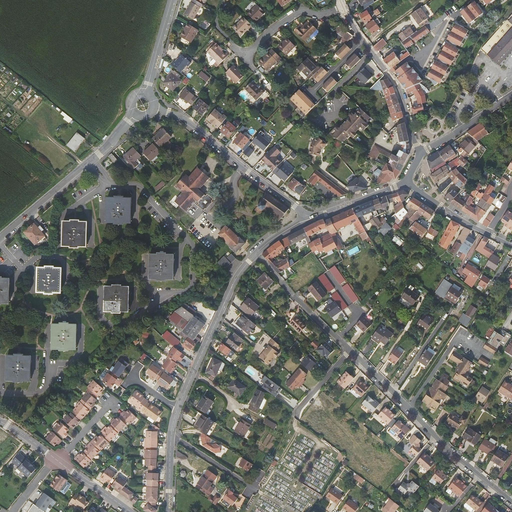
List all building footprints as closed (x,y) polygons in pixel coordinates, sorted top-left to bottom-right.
[(196,5),(198,2),(195,0),(194,0),(193,3),(190,2),(184,14),(193,19),(199,7),(196,5)] [(363,5),(364,8),(368,6),(378,0),(358,0),(362,6),(363,5)] [(465,9),(460,12),(469,24),(474,20),(478,17),(483,13),(481,10),(476,4),(474,1),(469,5),(465,9)] [(265,13),(257,5),(247,14),(255,22),(259,19),(258,19),(260,16),(261,17),(265,13)] [(364,8),(359,12),(365,22),(371,18),(368,12),(371,10),(368,6),(364,8)] [(398,14),(394,7),(389,10),(385,13),(390,20),(398,14)] [(420,8),(411,15),(414,18),(416,21),(419,25),(420,24),(427,19),(428,19),(420,8)] [(444,12),(427,25),(432,31),(435,28),(443,22),(442,20),(447,16),(444,12)] [(511,15),(510,18),(497,33),(483,49),(491,56),(498,63),(511,47),(511,15)] [(247,30),(251,26),(247,21),(243,18),(236,25),(235,24),(232,28),(240,36),(247,29),(247,30)] [(427,19),(420,24),(422,28),(430,23),(427,19)] [(377,25),(374,21),(373,20),(366,26),(373,34),(379,29),(377,25)] [(317,29),(310,23),(306,27),(305,26),(301,29),(299,27),(295,31),(305,41),(317,29)] [(341,27),(341,23),(333,27),(332,27),(337,32),(335,33),(341,38),(347,32),(341,27)] [(445,38),(447,40),(455,24),(453,23),(445,38)] [(455,24),(447,40),(449,41),(457,45),(460,46),(462,43),(467,34),(468,31),(455,24)] [(191,43),(198,31),(188,25),(181,36),(182,38),(191,43)] [(426,26),(411,36),(415,42),(430,32),(426,26)] [(400,37),(403,41),(414,34),(409,27),(399,35),(400,37)] [(353,36),(347,32),(341,38),(340,40),(344,45),(353,36)] [(403,42),(402,43),(406,49),(414,43),(409,37),(403,42)] [(295,46),(287,39),(282,44),(282,43),(278,47),(286,55),(295,46)] [(375,45),(373,47),(375,50),(376,51),(386,44),(382,40),(375,45)] [(436,57),(438,59),(446,43),(444,41),(436,57)] [(209,51),(216,44),(214,42),(212,43),(207,49),(209,51)] [(217,67),(228,56),(225,52),(224,54),(222,52),(219,49),(220,48),(216,43),(216,44),(209,51),(207,52),(216,61),(214,64),(217,67)] [(446,43),(438,59),(440,60),(448,64),(451,66),(452,62),(457,53),(459,50),(456,48),(448,44),(446,43)] [(344,45),(334,55),(340,60),(351,49),(348,47),(347,48),(344,45)] [(511,47),(498,63),(500,65),(511,52),(511,47)] [(394,53),(383,60),(390,69),(395,65),(410,54),(405,48),(402,51),(403,53),(397,57),(394,53)] [(276,54),(272,50),(266,57),(264,59),(263,58),(259,63),(268,70),(277,61),(278,63),(282,59),(276,54)] [(345,65),(350,70),(360,60),(357,57),(358,56),(355,53),(345,65)] [(174,60),(171,64),(181,73),(186,66),(188,66),(191,63),(181,54),(177,58),(178,59),(176,62),(174,60)] [(314,63),(309,57),(307,59),(316,68),(318,67),(314,63)] [(316,68),(307,59),(306,60),(305,62),(300,66),(298,69),(301,72),(302,71),(311,79),(312,78),(316,74),(321,69),(318,67),(316,68)] [(427,77),(436,61),(434,60),(425,76),(427,77)] [(436,61),(427,77),(430,78),(438,83),(440,84),(442,80),(447,71),(449,68),(446,67),(438,62),(436,61)] [(395,72),(395,73),(408,63),(407,62),(398,69),(396,67),(395,65),(390,69),(391,71),(393,73),(395,72)] [(412,68),(408,63),(395,73),(394,74),(398,79),(399,78),(401,81),(400,82),(406,89),(420,83),(423,81),(412,68)] [(238,70),(233,65),(226,73),(232,78),(231,79),(236,84),(243,77),(238,71),(238,70)] [(316,74),(312,78),(317,84),(328,73),(326,70),(324,71),(321,68),(321,69),(316,74)] [(367,72),(363,68),(356,76),(365,84),(372,77),(369,74),(367,72)] [(198,75),(207,82),(210,78),(201,71),(198,75)] [(181,81),(172,74),(164,83),(173,91),(181,81)] [(380,80),(383,90),(393,87),(388,79),(386,79),(384,75),(380,80)] [(333,77),(322,88),(328,94),(330,91),(334,87),(337,84),(334,81),(335,80),(333,77)] [(383,90),(380,80),(380,79),(370,89),(383,90)] [(256,87),(251,82),(245,89),(256,100),(265,92),(260,87),(258,89),(256,87)] [(412,108),(413,114),(424,111),(424,110),(427,109),(426,107),(423,108),(422,104),(426,102),(425,95),(425,94),(419,84),(406,90),(407,94),(413,91),(417,98),(418,103),(418,106),(416,107),(412,108)] [(419,84),(425,94),(429,91),(427,89),(427,88),(423,86),(420,84),(419,84)] [(393,87),(383,90),(386,97),(395,93),(393,87)] [(191,106),(197,99),(186,90),(180,97),(191,106)] [(290,99),(298,107),(308,97),(303,92),(302,93),(299,90),(290,99)] [(399,103),(395,93),(386,97),(385,97),(388,107),(399,103)] [(298,107),(306,115),(315,106),(312,103),(313,101),(308,97),(298,107)] [(208,108),(200,101),(193,109),(202,116),(208,108)] [(403,118),(399,103),(388,107),(393,122),(403,118)] [(218,128),(227,117),(224,114),(223,116),(215,109),(206,119),(218,128)] [(360,109),(356,114),(366,123),(370,118),(365,113),(360,109)] [(366,123),(356,114),(354,112),(349,117),(350,118),(361,128),(363,130),(368,125),(366,123)] [(361,128),(350,118),(346,121),(356,132),(361,128)] [(356,132),(346,121),(343,125),(342,124),(340,126),(346,132),(343,135),(347,138),(348,139),(351,136),(352,137),(356,132)] [(236,129),(228,122),(220,131),(229,138),(236,129)] [(346,132),(340,126),(337,123),(332,128),(334,129),(327,135),(339,141),(342,143),(347,138),(343,135),(346,132)] [(404,145),(405,145),(405,144),(406,143),(406,142),(409,142),(405,123),(399,125),(396,127),(400,143),(401,144),(401,145),(402,145),(403,145),(404,145)] [(468,130),(467,130),(466,131),(468,132),(469,133),(470,134),(477,139),(487,133),(480,123),(470,129),(468,130)] [(155,142),(153,144),(158,149),(161,147),(164,150),(171,144),(168,140),(171,137),(163,129),(153,139),(155,142)] [(265,134),(261,131),(252,141),(257,145),(257,144),(259,145),(258,146),(264,151),(270,143),(263,137),(265,134)] [(249,140),(240,133),(237,138),(236,139),(233,142),(242,149),(249,140)] [(468,152),(478,140),(477,139),(470,134),(469,133),(466,136),(465,135),(463,139),(464,140),(460,145),(465,149),(466,150),(468,152)] [(76,134),(66,147),(74,153),(84,140),(76,134)] [(323,141),(319,137),(312,144),(310,154),(320,157),(322,149),(323,147),(324,148),(328,144),(324,140),(323,141)] [(404,145),(403,145),(400,151),(409,155),(409,149),(409,142),(406,142),(406,143),(405,144),(405,145),(404,145)] [(143,153),(144,154),(150,160),(151,161),(161,152),(158,149),(153,144),(143,153)] [(377,158),(380,153),(382,149),(374,145),(369,156),(376,160),(377,158)] [(456,153),(449,145),(439,152),(445,160),(456,153)] [(243,152),(249,157),(254,151),(248,146),(243,152)] [(280,152),(274,146),(258,162),(262,166),(265,163),(266,163),(269,165),(268,166),(273,171),(281,162),(282,162),(276,157),(280,152)] [(133,148),(123,157),(130,165),(133,169),(137,165),(134,161),(138,157),(140,155),(137,152),(133,148)] [(392,154),(382,149),(380,153),(390,158),(392,154)] [(396,157),(392,154),(390,158),(394,161),(404,165),(409,155),(400,151),(396,157)] [(445,160),(439,152),(439,151),(427,160),(429,166),(431,170),(440,163),(445,160)] [(113,153),(110,156),(115,162),(119,159),(113,153)] [(144,154),(142,156),(147,163),(150,160),(144,154)] [(464,165),(467,160),(462,156),(460,155),(459,157),(458,157),(453,161),(457,167),(460,163),(464,165)] [(400,171),(404,165),(394,161),(392,165),(391,166),(400,171)] [(281,162),(273,171),(276,174),(276,173),(282,178),(285,181),(293,173),(281,162)] [(454,170),(449,163),(448,164),(446,165),(441,169),(444,174),(449,171),(450,173),(454,170)] [(459,173),(467,167),(464,165),(460,163),(457,167),(454,170),(450,173),(454,175),(455,177),(459,173)] [(376,182),(379,184),(389,181),(392,178),(395,179),(398,175),(400,171),(391,166),(386,164),(382,171),(378,169),(374,173),(377,176),(379,178),(376,182)] [(199,190),(201,188),(209,178),(207,176),(209,174),(201,167),(200,169),(198,168),(189,177),(186,174),(176,187),(183,193),(175,202),(186,212),(195,203),(197,201),(199,203),(197,205),(203,210),(205,208),(206,209),(212,202),(212,201),(213,199),(207,193),(205,196),(199,190)] [(444,174),(441,169),(439,170),(432,175),(430,176),(435,183),(450,173),(449,171),(444,174)] [(339,197),(348,194),(317,170),(308,181),(314,186),(318,181),(339,197)] [(350,183),(357,177),(354,173),(347,179),(350,183)] [(461,189),(466,181),(467,179),(466,178),(459,173),(455,177),(452,181),(456,184),(458,186),(461,189)] [(439,188),(442,192),(445,187),(452,181),(455,177),(454,175),(439,188)] [(346,187),(353,192),(366,188),(357,178),(346,187)] [(305,188),(294,179),(289,186),(300,195),(305,188)] [(155,188),(158,190),(165,184),(163,181),(155,188)] [(452,203),(462,210),(470,196),(474,188),(475,186),(466,181),(461,189),(461,190),(467,194),(463,200),(456,196),(452,203)] [(207,193),(201,188),(199,190),(205,196),(207,193)] [(462,210),(471,215),(475,210),(475,209),(473,207),(473,206),(473,205),(472,204),(477,190),(474,188),(470,196),(462,210)] [(446,198),(452,203),(456,196),(458,194),(454,191),(451,189),(445,197),(446,198)] [(404,198),(408,195),(404,191),(391,195),(394,202),(397,200),(398,203),(401,201),(402,202),(405,200),(404,198)] [(491,203),(494,198),(485,192),(484,194),(482,197),(491,203)] [(258,207),(257,208),(255,211),(260,215),(263,212),(265,214),(266,215),(267,215),(269,216),(269,217),(270,218),(274,220),(273,221),(274,221),(275,221),(278,223),(279,222),(281,221),(282,221),(283,220),(284,221),(285,219),(284,219),(285,218),(288,213),(289,211),(290,212),(291,211),(290,210),(291,209),(289,208),(289,209),(285,207),(285,206),(284,205),(284,206),(279,202),(280,202),(279,201),(278,202),(275,199),(275,198),(274,198),(273,198),(269,195),(270,195),(269,194),(268,195),(261,204),(260,204),(259,204),(258,204),(258,205),(258,206),(258,207)] [(107,196),(106,221),(115,221),(115,222),(124,223),(124,221),(131,222),(132,197),(125,197),(125,196),(116,195),(116,197),(107,196)] [(389,203),(386,196),(379,199),(382,208),(377,210),(379,216),(383,213),(384,214),(385,213),(385,212),(388,211),(387,207),(389,206),(389,204),(389,203)] [(491,204),(491,203),(482,197),(476,207),(475,209),(475,210),(483,216),(491,204)] [(413,215),(423,204),(413,198),(407,205),(411,208),(409,210),(409,211),(409,212),(402,218),(403,218),(406,223),(413,215)] [(374,218),(376,217),(379,216),(377,210),(382,208),(379,199),(352,209),(358,218),(371,213),(374,218)] [(401,201),(398,203),(394,207),(396,214),(404,207),(402,202),(401,201)] [(421,214),(423,216),(429,208),(423,204),(413,215),(418,218),(421,214)] [(429,219),(435,212),(429,208),(423,216),(429,219)] [(358,218),(352,209),(338,215),(341,221),(344,227),(354,223),(359,220),(358,218)] [(511,211),(509,209),(503,219),(506,222),(508,223),(506,225),(509,227),(511,222),(511,211)] [(475,218),(480,221),(483,216),(475,210),(471,215),(475,218)] [(492,221),(496,215),(492,212),(487,218),(492,221)] [(341,221),(338,215),(324,221),(328,228),(330,233),(332,238),(337,247),(338,250),(343,248),(339,239),(338,239),(335,233),(337,232),(336,230),(344,227),(341,221)] [(422,237),(427,231),(418,224),(415,223),(416,221),(418,218),(413,215),(406,223),(411,227),(409,229),(414,232),(412,233),(414,234),(415,233),(418,235),(417,236),(421,239),(422,237)] [(374,227),(376,230),(382,226),(379,221),(376,217),(374,218),(370,222),(374,227)] [(64,219),(63,243),(71,244),(71,245),(80,245),(80,244),(87,244),(88,220),(81,220),(81,218),(73,218),(72,219),(64,219)] [(398,232),(406,223),(403,218),(396,225),(396,224),(393,227),(398,232)] [(328,228),(324,221),(324,219),(320,221),(304,229),(308,237),(323,229),(328,228)] [(363,240),(369,237),(366,232),(374,227),(370,222),(362,226),(359,220),(354,223),(358,230),(363,240)] [(447,250),(460,225),(458,224),(452,221),(439,245),(447,250)] [(34,226),(25,233),(36,245),(44,238),(34,226)] [(238,239),(225,227),(219,234),(231,246),(230,247),(236,254),(245,244),(239,238),(238,239)] [(467,237),(471,230),(464,227),(456,241),(463,245),(467,237)] [(430,228),(424,238),(433,243),(438,232),(430,228)] [(308,237),(304,229),(288,237),(292,244),(292,245),(308,237)] [(322,243),(332,238),(330,233),(320,239),(322,243)] [(392,240),(400,248),(405,243),(397,235),(392,240)] [(292,244),(288,237),(280,241),(285,248),(292,244)] [(459,259),(463,261),(464,258),(467,253),(471,248),(475,241),(467,237),(463,245),(456,241),(451,250),(450,252),(456,256),(458,252),(459,250),(463,253),(462,255),(459,259)] [(490,258),(494,252),(485,246),(489,239),(485,237),(476,250),(490,258)] [(326,253),(337,247),(332,238),(322,243),(320,239),(313,242),(308,244),(313,253),(317,250),(319,253),(324,250),(326,253)] [(285,248),(280,241),(279,241),(276,243),(272,246),(262,254),(270,264),(274,262),(272,259),(285,248)] [(485,265),(494,271),(495,271),(500,264),(499,263),(503,258),(494,252),(490,258),(488,261),(485,265)] [(149,254),(148,278),(157,278),(157,280),(165,280),(165,279),(173,279),(174,254),(166,254),(166,253),(158,253),(158,254),(149,254)] [(224,257),(217,264),(223,271),(224,270),(235,260),(231,255),(227,259),(224,257)] [(278,274),(290,267),(288,257),(284,260),(283,260),(278,259),(280,263),(277,264),(274,261),(274,262),(270,264),(278,274)] [(464,282),(472,288),(481,273),(468,264),(463,272),(468,275),(464,282)] [(340,285),(345,281),(335,266),(329,270),(340,285)] [(37,268),(36,293),(44,293),(44,294),(53,295),(53,294),(60,294),(62,269),(55,268),(54,267),(45,267),(45,268),(37,268)] [(265,273),(257,281),(266,290),(274,282),(271,279),(265,273)] [(329,293),(334,289),(324,274),(318,278),(329,293)] [(479,285),(485,289),(491,280),(484,276),(479,285)] [(0,306),(1,306),(1,305),(8,306),(9,281),(2,280),(2,279),(0,279),(0,306)] [(445,280),(436,293),(444,298),(445,297),(456,303),(462,294),(459,292),(452,287),(453,285),(445,280)] [(326,295),(316,282),(308,288),(319,301),(326,295)] [(104,284),(104,309),(112,310),(112,311),(121,312),(121,310),(128,311),(129,285),(122,285),(122,284),(114,283),(113,285),(104,284)] [(353,303),(358,299),(347,284),(342,288),(353,303)] [(408,288),(402,297),(413,305),(419,297),(412,291),(408,288)] [(342,310),(342,311),(347,307),(337,292),(331,296),(335,301),(342,310)] [(445,297),(444,298),(454,305),(456,303),(445,297)] [(249,298),(240,308),(251,317),(251,316),(256,311),(259,307),(249,298)] [(335,301),(325,309),(332,317),(342,310),(335,301)] [(196,313),(185,305),(176,311),(169,322),(181,329),(179,331),(180,332),(196,342),(200,345),(202,340),(198,337),(205,326),(193,318),(196,313)] [(260,314),(256,311),(251,316),(255,320),(260,314)] [(248,334),(256,325),(244,315),(241,318),(238,316),(233,321),(242,329),(248,334)] [(423,315),(417,324),(426,331),(432,322),(423,315)] [(290,324),(299,333),(306,326),(297,317),(290,324)] [(364,317),(356,325),(364,332),(372,325),(364,317)] [(242,329),(233,321),(232,323),(241,330),(242,329)] [(52,325),(51,350),(59,350),(59,351),(67,352),(67,351),(74,351),(75,326),(68,325),(68,324),(60,324),(60,325),(52,325)] [(379,328),(372,338),(379,343),(381,341),(386,345),(394,335),(388,331),(386,333),(379,328)] [(498,349),(501,351),(511,336),(507,333),(506,334),(502,332),(500,335),(494,331),(490,337),(491,338),(488,343),(487,342),(483,347),(494,354),(498,349)] [(191,351),(196,342),(180,332),(179,335),(186,339),(182,345),(190,351),(191,351)] [(236,350),(243,340),(234,333),(227,343),(236,350)] [(174,348),(175,348),(177,345),(170,340),(168,343),(168,344),(174,348)] [(267,365),(268,365),(274,358),(275,359),(279,354),(276,352),(278,350),(280,347),(272,340),(267,346),(268,346),(264,351),(262,354),(259,357),(259,359),(264,362),(264,364),(265,365),(267,365)] [(326,340),(317,350),(324,356),(326,354),(328,356),(335,349),(326,340)] [(231,350),(223,343),(218,349),(227,356),(231,350)] [(188,353),(190,351),(182,345),(180,344),(178,347),(188,353)] [(174,348),(167,357),(169,358),(175,363),(177,360),(179,361),(181,358),(183,359),(185,356),(175,348),(174,348)] [(425,367),(435,353),(428,348),(427,350),(426,351),(425,351),(417,362),(425,367)] [(395,349),(388,359),(392,363),(393,362),(396,364),(402,354),(395,349)] [(310,353),(307,356),(314,362),(317,360),(310,353)] [(471,363),(454,353),(450,359),(459,365),(457,369),(459,369),(457,373),(456,374),(457,375),(454,379),(459,383),(460,382),(468,387),(472,381),(468,378),(470,375),(468,373),(470,370),(468,369),(471,363)] [(7,357),(6,381),(14,382),(14,383),(22,383),(22,382),(30,382),(31,358),(23,358),(23,356),(15,356),(15,357),(7,357)] [(301,364),(310,372),(316,364),(314,362),(307,356),(301,364)] [(479,361),(478,363),(486,368),(490,362),(481,357),(479,361)] [(175,363),(169,358),(162,367),(171,374),(173,370),(172,370),(174,367),(177,364),(175,363)] [(215,376),(219,369),(222,362),(213,358),(206,372),(215,376)] [(112,367),(110,371),(118,376),(119,377),(122,371),(124,369),(127,363),(121,359),(119,362),(118,362),(114,368),(112,367)] [(156,378),(159,380),(164,373),(153,365),(148,373),(152,376),(150,378),(154,381),(156,378)] [(299,367),(292,376),(302,384),(305,380),(304,379),(303,378),(304,376),(307,373),(299,367)] [(118,376),(110,371),(108,374),(103,382),(112,388),(115,384),(114,384),(117,380),(116,379),(118,376)] [(342,389),(352,378),(344,371),(335,382),(342,389)] [(175,380),(164,372),(164,373),(159,380),(157,383),(162,386),(163,385),(169,389),(175,380)] [(426,394),(422,400),(427,403),(426,405),(434,410),(439,403),(440,404),(444,398),(443,395),(445,393),(443,392),(447,386),(447,385),(449,381),(446,379),(448,376),(443,372),(441,375),(441,376),(439,380),(437,378),(432,385),(431,387),(430,386),(425,394),(426,394)] [(299,387),(302,384),(292,376),(285,384),(293,390),(295,387),(297,385),(298,386),(299,387)] [(263,388),(275,397),(280,391),(278,390),(280,387),(267,377),(262,383),(265,385),(263,388)] [(234,379),(228,387),(240,396),(246,388),(234,379)] [(360,397),(367,388),(358,380),(351,389),(360,397)] [(497,391),(509,398),(509,397),(511,393),(511,385),(504,380),(497,391)] [(93,381),(87,388),(98,397),(100,394),(99,393),(103,389),(93,381)] [(250,405),(249,408),(257,412),(258,409),(259,409),(259,408),(266,394),(257,390),(250,405)] [(143,410),(148,403),(146,402),(147,401),(142,397),(143,395),(137,391),(130,402),(137,407),(136,409),(141,412),(143,410)] [(88,392),(82,400),(83,401),(92,409),(95,405),(94,404),(97,400),(88,392)] [(266,394),(259,408),(262,410),(269,395),(266,394)] [(371,412),(378,404),(371,399),(370,400),(366,396),(360,403),(371,412)] [(204,397),(197,408),(207,414),(214,403),(204,397)] [(83,401),(81,404),(90,411),(92,409),(83,401)] [(479,405),(486,409),(487,407),(488,407),(490,403),(488,401),(487,401),(486,404),(482,401),(479,405)] [(150,405),(148,403),(143,410),(146,412),(144,413),(156,421),(162,411),(151,404),(150,405)] [(74,412),(82,419),(90,411),(81,404),(80,405),(79,404),(73,411),(74,412)] [(386,424),(393,416),(383,407),(376,415),(386,424)] [(139,414),(130,408),(125,413),(123,412),(120,415),(129,424),(139,414)] [(80,421),(82,419),(74,412),(72,414),(80,421)] [(69,415),(64,421),(73,429),(80,421),(72,414),(70,416),(69,415)] [(200,414),(193,427),(195,428),(203,415),(200,414)] [(451,414),(445,423),(451,427),(452,425),(454,427),(458,429),(462,423),(464,424),(467,419),(462,417),(461,420),(451,414)] [(203,415),(195,428),(203,433),(210,437),(218,425),(203,415)] [(112,424),(120,431),(126,425),(118,417),(114,421),(113,419),(110,422),(112,424)] [(265,419),(263,422),(274,428),(276,425),(265,419)] [(242,420),(234,431),(243,437),(251,425),(242,420)] [(400,439),(408,430),(396,420),(389,428),(396,434),(396,436),(400,439)] [(60,422),(54,429),(65,438),(67,436),(65,434),(69,430),(60,422)] [(103,433),(110,441),(120,431),(112,424),(106,430),(104,428),(101,432),(103,433)] [(158,432),(160,428),(154,424),(151,429),(151,432),(147,432),(147,439),(157,439),(158,432)] [(468,428),(462,438),(467,440),(476,445),(481,436),(468,428)] [(53,432),(46,440),(54,447),(57,443),(59,444),(62,441),(53,432)] [(101,450),(110,441),(103,433),(97,439),(95,437),(92,441),(101,449),(101,450)] [(219,445),(220,443),(210,437),(203,433),(201,436),(204,445),(205,443),(210,446),(209,448),(212,450),(214,449),(216,451),(222,449),(219,445)] [(416,456),(421,450),(418,447),(418,444),(421,441),(414,435),(409,442),(412,444),(412,448),(410,451),(416,456)] [(157,450),(157,439),(147,439),(145,439),(145,449),(157,450)] [(489,442),(485,439),(479,448),(489,455),(492,450),(495,446),(497,442),(492,439),(489,442)] [(88,447),(84,451),(92,458),(101,449),(92,441),(87,446),(88,447)] [(157,450),(145,449),(144,459),(146,459),(156,460),(157,450)] [(509,457),(497,450),(491,460),(495,463),(495,462),(503,467),(509,457)] [(92,458),(84,451),(79,456),(78,455),(74,459),(83,468),(92,458)] [(428,456),(425,453),(416,462),(420,466),(421,465),(428,471),(435,463),(430,459),(427,457),(428,456)] [(27,459),(23,456),(15,464),(17,467),(17,468),(20,471),(22,471),(28,477),(36,469),(33,467),(33,466),(29,462),(29,463),(26,460),(27,459)] [(239,465),(248,471),(253,464),(243,458),(239,465)] [(156,470),(156,460),(146,459),(146,466),(148,466),(148,470),(156,470)] [(105,481),(110,484),(117,475),(108,469),(100,480),(104,483),(105,481)] [(156,474),(156,470),(148,470),(148,474),(146,474),(146,481),(158,481),(158,474),(156,474)] [(436,472),(432,478),(437,482),(440,485),(447,477),(443,473),(440,472),(438,470),(437,471),(436,472)] [(66,481),(68,479),(59,473),(50,484),(59,490),(63,486),(66,488),(68,488),(70,486),(70,483),(66,481)] [(205,476),(197,488),(206,494),(209,497),(213,491),(210,489),(214,483),(205,476)] [(116,491),(120,494),(124,488),(128,482),(119,477),(113,486),(118,489),(116,491)] [(453,492),(459,497),(468,487),(464,484),(463,485),(460,483),(461,482),(461,481),(456,478),(448,488),(449,488),(453,492)] [(403,482),(398,489),(405,494),(408,491),(410,490),(414,493),(419,486),(412,481),(410,484),(406,485),(403,482)] [(224,494),(221,497),(231,505),(236,498),(231,493),(232,492),(228,489),(224,494)] [(332,489),(326,497),(337,504),(343,497),(332,489)] [(73,497),(70,502),(69,502),(73,505),(74,503),(83,509),(89,501),(84,497),(85,496),(80,492),(79,494),(76,492),(73,497)] [(44,511),(53,499),(45,493),(36,505),(44,511)] [(475,510),(476,511),(483,503),(477,498),(476,499),(475,498),(472,496),(466,503),(475,510)] [(382,511),(394,511),(399,506),(391,499),(382,511)] [(349,500),(343,509),(347,511),(355,511),(359,507),(349,500)] [(156,502),(148,501),(148,505),(144,510),(145,511),(156,511),(157,511),(155,510),(156,502)] [(470,511),(472,511),(475,510),(466,503),(464,505),(464,507),(470,511)] [(498,511),(488,503),(482,511),(483,511),(498,511)]
